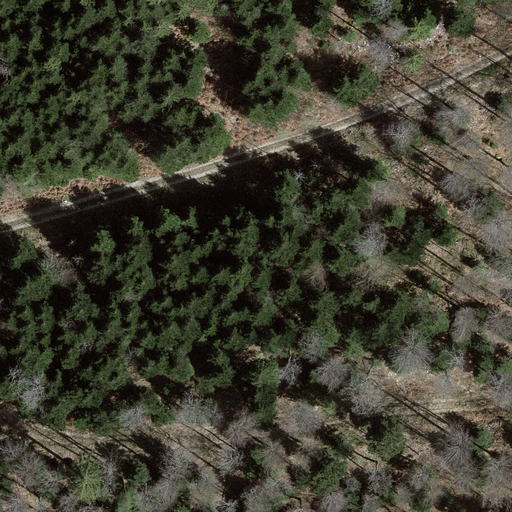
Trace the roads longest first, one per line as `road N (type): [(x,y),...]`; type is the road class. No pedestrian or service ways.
road 1 (track): [(0,229),(322,135),(511,52)]
road 2 (track): [(511,397),(363,411),(215,445),(82,440),(0,422)]
